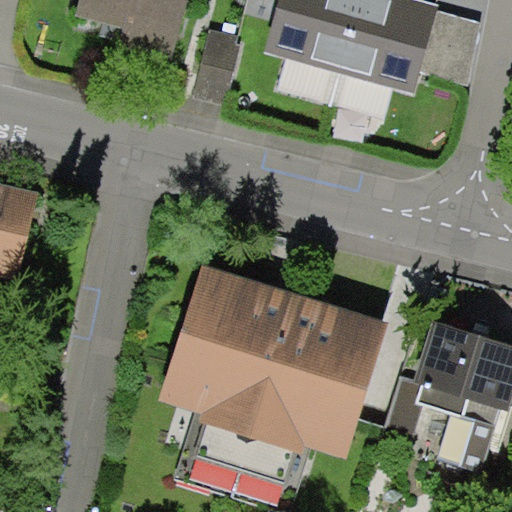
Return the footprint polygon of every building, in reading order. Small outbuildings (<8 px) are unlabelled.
[(180,0),(86,0),(74,44),(162,68),(180,0)] [(441,4),(425,0),(277,0),(263,51),(416,93),(441,4)] [(240,39),(208,32),(192,97),(224,105),(240,39)] [(29,196),(0,187),(0,284),(3,285),(29,196)] [(332,455),(374,325),(196,268),(154,399),(332,455)] [(511,352),(511,344),(416,317),(380,440),(478,468),(511,352)]
